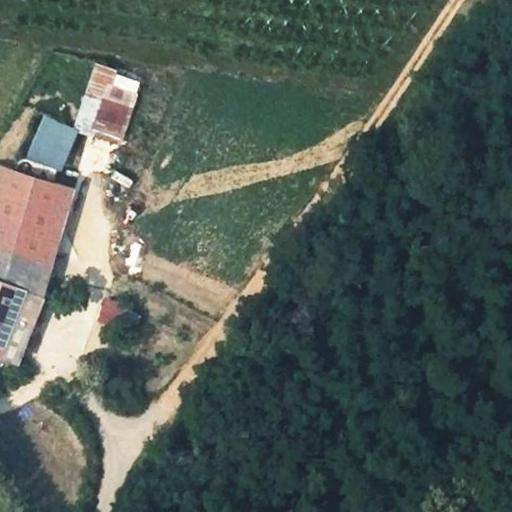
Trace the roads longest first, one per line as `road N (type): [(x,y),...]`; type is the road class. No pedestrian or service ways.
road 1 (track): [(108,466),(468,0)]
road 2 (unclassified): [(82,304),(78,371),(108,466),(96,511)]
